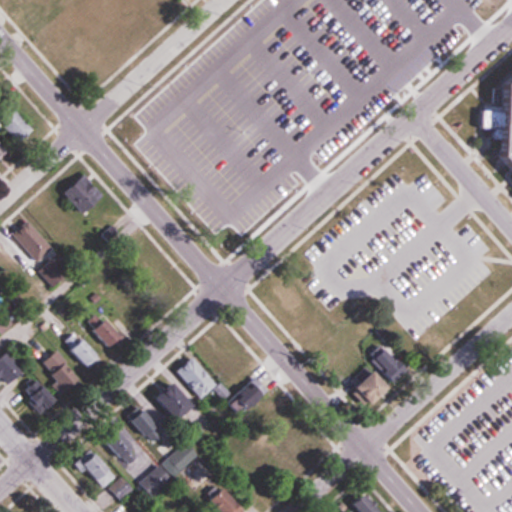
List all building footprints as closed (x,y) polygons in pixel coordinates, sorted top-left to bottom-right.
[(145,114),(235,217),(250,203),(242,194),(396,60),(399,64),(413,52),(367,0),(290,0),(251,34),(245,27),(145,114)] [(511,174),(497,158),(499,86),(511,74),(511,174)] [(29,133),(7,113),(0,119),(0,127),(18,144),(29,133)] [(0,162),(11,151),(0,139),(0,162)] [(53,248),(28,219),(11,234),(36,263),(53,248)] [(0,295),(23,273),(3,253),(0,255),(0,295)] [(286,324),(303,309),(276,279),(259,295),(286,324)] [(321,362),(349,341),(338,326),(310,347),(321,362)] [(60,347),(91,367),(100,352),(70,332),(60,347)] [(206,350),(217,371),(240,359),(228,338),(206,350)] [(375,343),(399,370),(384,384),(359,357),(375,343)] [(61,368),(67,362),(55,349),(41,362),(66,390),(74,382),(61,368)] [(358,361),(346,349),(326,367),(337,380),(358,361)] [(6,363),(9,357),(0,353),(0,382),(13,388),(20,369),(6,363)] [(177,374),(208,406),(222,392),(191,361),(177,374)] [(360,371),(375,388),(355,406),(340,389),(346,384),(342,380),(352,371),(355,375),(360,371)] [(264,412),(251,400),(261,390),(248,377),(224,401),(237,414),(231,419),(243,432),(264,412)] [(54,390),(13,381),(8,403),(50,412),(54,390)] [(181,424),(199,407),(176,381),(158,398),(181,424)] [(201,455),(188,440),(139,483),(153,498),(201,455)] [(101,488),(115,479),(98,452),(83,461),(101,488)] [(213,502),(221,511),(249,511),(228,488),(213,502)] [(348,511),(372,511),(355,494),(342,506),(348,511)]
